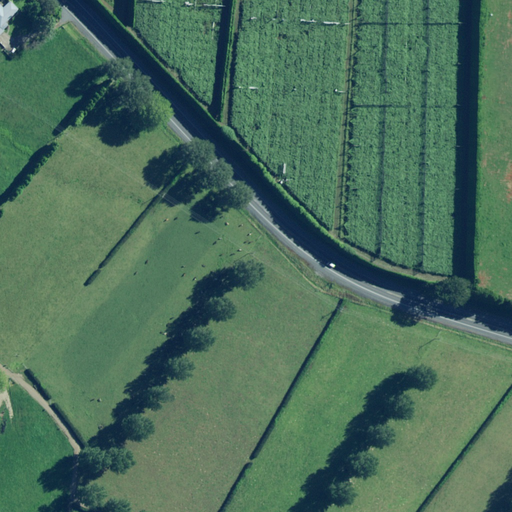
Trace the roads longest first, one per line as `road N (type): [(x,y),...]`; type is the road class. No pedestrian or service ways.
road 1 (secondary): [(511,333),(379,291),(307,251),(68,0)]
road 2 (track): [(5,372),(74,444),(71,491),(95,511)]
